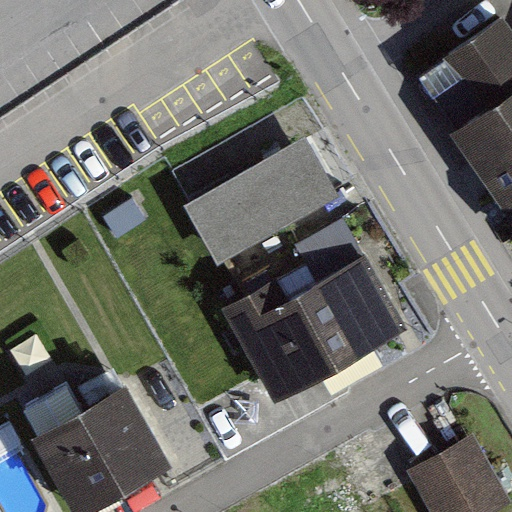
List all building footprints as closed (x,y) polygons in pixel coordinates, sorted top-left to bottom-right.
[(511,11),(505,0),(502,0),(440,37),(475,94),(441,115),(511,233),(511,11)] [(295,132),(175,195),(210,260),(330,197),(295,132)] [(253,270),(204,299),(259,391),(393,313),(355,248),(270,298),(253,270)] [(123,390),(27,439),(61,506),(158,457),(123,390)] [(457,431),(398,464),(424,511),(476,511),(496,501),(457,431)] [(340,511),(326,484),(273,511),(340,511)]
